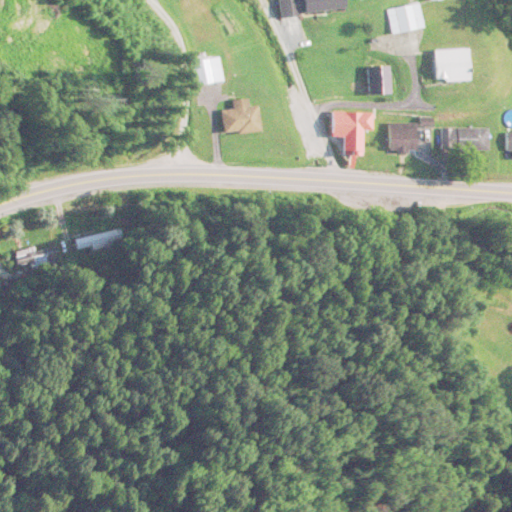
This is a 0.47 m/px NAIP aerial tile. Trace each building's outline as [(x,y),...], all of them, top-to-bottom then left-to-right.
[(274,0),(277,18),(340,9),(339,0),(274,0)] [(418,29),(414,6),(382,11),(387,35),(418,29)] [(219,83),(215,59),(189,63),(192,87),(219,83)] [(253,133),(252,107),(215,109),(216,135),(253,133)] [(365,132),(366,114),(325,113),(324,138),(336,138),(336,156),(354,157),(355,131),(365,132)] [(382,124),(382,154),(409,154),(409,124),(382,124)] [(482,128),(437,128),(437,151),(482,151),(482,128)]
